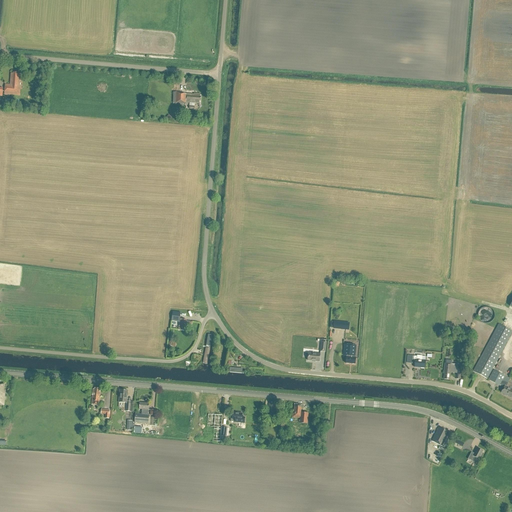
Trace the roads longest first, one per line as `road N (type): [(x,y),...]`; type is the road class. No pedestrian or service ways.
road 1 (secondary): [(511,454),(414,409),(0,373)]
road 2 (unclassified): [(511,416),(436,384),(272,366),(235,343),(212,311)]
road 3 (unclassified): [(212,311),(192,351),(172,361),(0,348)]
road 4 (unclassified): [(212,311),(203,271),(218,73)]
road 5 (unclassified): [(218,73),(0,55)]
